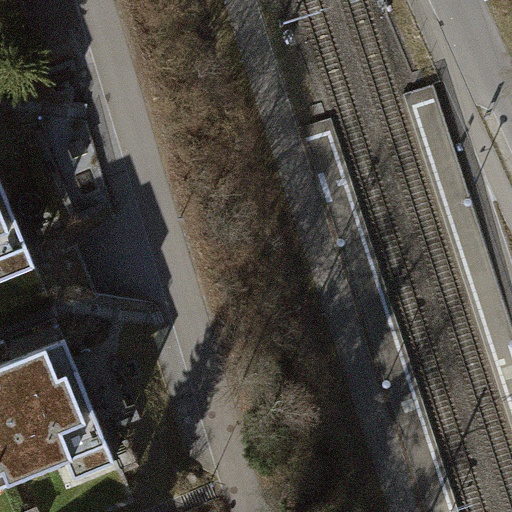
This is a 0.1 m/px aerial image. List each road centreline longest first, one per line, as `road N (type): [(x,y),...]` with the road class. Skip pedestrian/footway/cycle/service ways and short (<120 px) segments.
road 1 (residential): [(96,0),(249,511)]
road 2 (residential): [(457,0),(511,122)]
